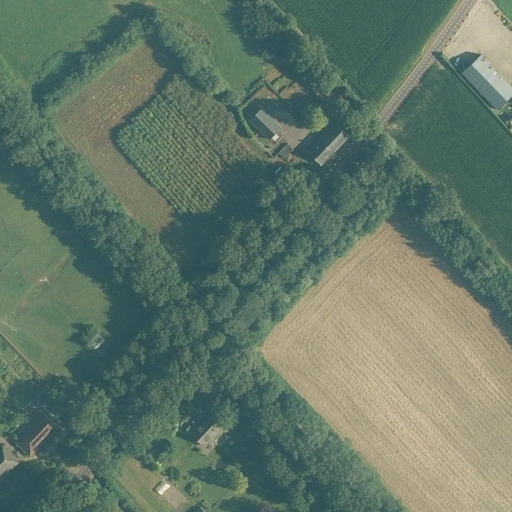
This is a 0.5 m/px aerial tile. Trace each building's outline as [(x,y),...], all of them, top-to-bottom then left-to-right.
[(511,95),(511,86),(481,54),(462,72),(498,109),(511,95)] [(261,107),(249,120),(269,140),(282,127),(261,107)] [(321,164),(349,136),(331,117),(316,133),(322,138),(308,152),(321,164)] [(284,158),(291,150),(293,149),(287,143),(279,151),(278,152),(284,158)] [(105,340),(98,333),(89,342),(96,349),(105,340)] [(47,391),(49,389),(50,388),(46,383),(43,386),(38,391),(43,396),(47,392),(47,391)] [(191,432),(198,439),(205,446),(227,422),(214,409),(191,432)] [(51,419),(44,413),(40,410),(33,418),(36,421),(17,442),(23,448),(31,455),(58,426),(51,419)] [(83,436),(90,428),(92,426),(75,412),(74,413),(67,421),(83,436)] [(272,444),(261,430),(254,436),(265,450),(272,444)] [(0,448),(0,489),(10,480),(5,475),(16,465),(11,460),(15,455),(3,445),(0,448)]
